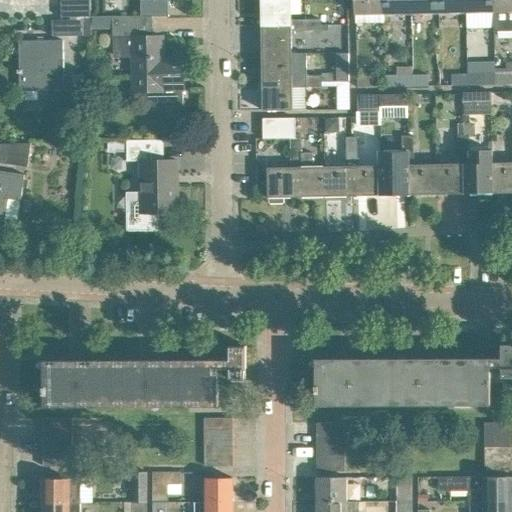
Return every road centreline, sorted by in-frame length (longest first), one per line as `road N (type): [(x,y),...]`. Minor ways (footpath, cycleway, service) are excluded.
road 1 (residential): [(216,295),(220,0)]
road 2 (residential): [(269,297),(511,302)]
road 3 (residential): [(1,511),(4,286)]
road 4 (residential): [(273,511),(269,297)]
road 5 (residential): [(4,286),(216,295)]
